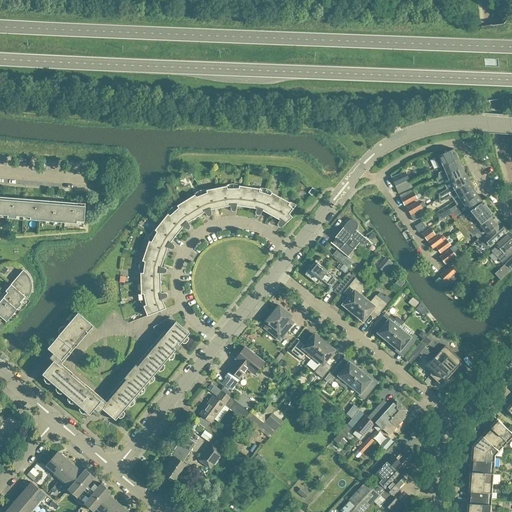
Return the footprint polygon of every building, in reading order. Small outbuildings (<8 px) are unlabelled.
[(458,159),(453,148),(433,158),(438,167),(443,165),(443,166),(446,164),(458,159)] [(446,174),(462,167),(458,159),(446,164),(443,166),(444,170),(438,173),(438,177),(446,174)] [(447,178),(450,182),(465,174),(462,167),(446,174),(438,177),(436,179),(438,182),(447,178)] [(409,180),(406,173),(392,179),(395,186),(409,180)] [(465,174),(450,182),(445,185),(447,189),(439,194),(439,199),(454,190),(469,181),(465,174)] [(412,187),(409,180),(395,186),(399,193),(412,187)] [(459,198),(473,188),(469,181),(454,190),(439,199),(439,203),(445,199),(445,200),(456,194),(459,198)] [(246,207),(249,187),(239,185),(238,188),(235,188),(227,188),(227,186),(217,188),(221,207),(233,205),(245,207),(246,207)] [(271,215),(280,198),(271,192),(270,195),(259,191),(260,189),(249,187),(246,207),(259,209),(265,212),(271,215)] [(221,207),(217,188),(206,190),(206,193),(196,197),(195,194),(186,200),(196,217),(207,210),(213,209),(221,207)] [(464,205),(477,195),(473,188),(459,198),(455,201),(457,205),(452,208),(439,216),(438,222),(455,210),(464,205)] [(404,205),(417,198),(413,192),(401,199),(404,205)] [(468,212),(482,201),(477,195),(464,205),(455,210),(438,222),(452,212),(455,216),(462,212),(464,214),(468,211),(468,212)] [(84,221),(85,203),(77,203),(76,205),(63,204),(63,201),(46,199),(46,203),(32,201),(33,198),(16,197),(16,200),(0,198),(0,214),(7,215),(7,218),(16,218),(16,216),(30,217),(30,219),(76,223),(76,221),(84,221)] [(293,208),(288,205),(290,202),(280,198),(271,215),(282,221),(285,224),(292,217),(289,214),(293,208)] [(177,234),(185,224),(196,217),(186,200),(177,205),(178,208),(175,210),(170,215),(167,213),(161,222),(177,234)] [(406,207),(411,215),(421,209),(426,206),(423,201),(419,204),(417,200),(406,207)] [(458,219),(464,227),(464,226),(474,218),(487,208),(482,201),(468,212),(458,219)] [(479,225),(493,214),(487,208),(474,218),(464,226),(464,227),(469,233),(470,232),(473,230),(479,225)] [(421,209),(411,215),(410,216),(413,221),(424,215),(421,209)] [(470,232),(469,233),(473,237),(478,233),(482,237),(486,234),(487,234),(496,225),(499,222),(498,222),(499,221),(496,218),(493,214),(479,225),(473,230),(470,232)] [(372,243),(356,230),(356,229),(357,228),(357,227),(358,227),(358,226),(358,225),(358,224),(357,223),(357,222),(357,221),(356,221),(356,220),(355,220),(353,219),(352,219),(350,219),(349,220),(348,220),(348,221),(347,221),(330,242),(350,258),(348,256),(359,242),(360,243),(361,243),(362,243),(363,244),(364,244),(365,244),(366,243),(367,243),(368,242),(369,241),(372,244),(372,243)] [(496,241),(507,231),(499,221),(498,222),(499,222),(496,225),(487,234),(486,234),(482,237),(481,238),(480,237),(476,241),(479,245),(481,244),(486,250),(489,247),(496,241)] [(164,257),(168,245),(177,234),(161,222),(154,230),(156,232),(151,242),(143,239),(140,249),(145,251),(164,257)] [(422,228),(418,223),(414,226),(417,231),(422,228)] [(430,227),(422,234),(427,241),(435,235),(430,227)] [(510,249),(511,246),(511,235),(510,236),(507,231),(496,241),(489,247),(494,243),(496,245),(506,256),(511,251),(510,249)] [(438,235),(428,243),(432,249),(443,241),(438,235)] [(440,253),(449,246),(449,244),(446,240),(436,247),(440,253)] [(445,264),(456,256),(450,249),(440,257),(445,264)] [(336,250),(333,255),(348,267),(352,262),(336,250)] [(160,283),(160,270),(164,257),(145,251),(142,261),(144,261),(144,265),(143,273),(140,273),(140,283),(160,283)] [(334,276),(315,261),(305,274),(317,284),(321,279),(327,284),(334,276)] [(444,290),(456,278),(453,275),(455,272),(450,266),(440,275),(435,281),(444,290)] [(0,315),(6,321),(21,303),(20,301),(24,296),(27,299),(28,298),(29,297),(29,296),(30,294),(30,293),(31,292),(31,290),(32,289),(32,288),(32,287),(32,286),(32,285),(32,284),(31,282),(31,280),(30,279),(30,278),(29,276),(28,275),(27,274),(26,272),(23,270),(4,291),(6,292),(0,299),(0,315)] [(340,283),(345,287),(353,277),(349,273),(340,283)] [(400,277),(395,282),(401,287),(405,281),(400,277)] [(364,298),(359,294),(365,286),(355,278),(346,289),(352,293),(342,304),(353,313),(364,298)] [(465,279),(464,287),(473,289),(475,280),(465,279)] [(147,316),(166,309),(161,296),(160,283),(140,283),(141,294),(143,294),(146,305),(143,306),(147,316)] [(378,315),(387,304),(391,299),(386,295),(385,297),(379,292),(377,295),(376,295),(369,302),(364,298),(353,313),(363,321),(372,309),(378,315)] [(291,326),(294,322),(289,319),(292,316),(279,305),(265,321),(268,323),(267,324),(264,328),(280,340),(286,332),(291,335),(296,329),(291,326)] [(87,333),(93,326),(77,312),(47,348),(51,351),(46,357),(52,362),(53,360),(57,364),(61,360),(85,331),(87,333)] [(387,343),(399,328),(404,323),(397,317),(394,320),(385,313),(375,326),(380,330),(377,333),(384,338),(383,339),(387,343)] [(115,420),(165,361),(175,349),(174,348),(177,344),(178,345),(179,344),(184,339),(183,339),(184,338),(184,339),(189,333),(188,333),(189,332),(183,327),(182,328),(182,327),(176,321),(176,322),(175,322),(174,323),(170,317),(153,327),(157,335),(161,338),(137,366),(135,364),(124,378),(126,379),(105,404),(101,408),(103,410),(115,420)] [(407,352),(417,339),(412,335),(410,337),(399,328),(387,343),(392,347),(393,345),(399,351),(402,348),(407,352)] [(313,356),(324,342),(314,334),(305,345),(299,340),(290,351),(301,360),(308,352),(313,356)] [(426,345),(421,341),(412,352),(417,356),(426,345)] [(325,361),(334,350),(324,342),(313,356),(321,363),(314,372),(322,378),(331,366),(325,361)] [(463,362),(445,345),(434,357),(452,373),(463,362)] [(264,362),(245,346),(235,359),(236,360),(228,370),(229,370),(224,377),(223,376),(218,381),(225,386),(222,390),(227,395),(240,379),(239,378),(246,369),(254,375),(264,362)] [(278,363),(284,355),(281,353),(275,360),(278,363)] [(452,373),(434,357),(428,364),(434,370),(430,375),(441,385),(452,373)] [(101,401),(89,390),(84,386),(85,384),(72,373),(70,375),(57,364),(53,360),(52,362),(42,374),(89,415),(92,411),(98,416),(103,410),(101,408),(105,404),(101,401)] [(349,384),(361,370),(357,366),(356,367),(354,366),(355,363),(351,360),(347,365),(341,361),(331,374),(337,378),(338,376),(349,384)] [(365,373),(361,370),(349,384),(360,393),(358,395),(363,400),(374,387),(368,383),(373,377),(368,374),(366,376),(365,375),(365,373)] [(250,412),(236,401),(227,395),(222,390),(216,398),(213,395),(199,414),(211,423),(224,405),(245,420),(250,412)] [(242,393),(236,401),(250,412),(256,404),(242,393)] [(365,406),(368,412),(379,405),(376,400),(365,406)] [(388,419),(401,405),(395,400),(375,422),(383,429),(390,421),(388,419)] [(270,404),(263,413),(268,417),(271,412),(275,408),(270,404)] [(389,435),(408,414),(406,412),(407,410),(401,405),(388,419),(390,421),(383,429),(389,435)] [(257,408),(252,414),(263,423),(265,420),(268,417),(263,413),(257,408)] [(355,428),(364,436),(374,424),(365,415),(365,416),(358,410),(346,424),(351,428),(352,428),(353,429),(355,428)] [(268,427),(263,423),(252,414),(247,420),(269,438),(274,432),(268,427)] [(511,437),(511,432),(497,419),(485,432),(502,448),(511,437)] [(195,435),(201,428),(194,421),(188,428),(195,435)] [(346,424),(333,440),(338,443),(351,428),(346,424)] [(502,448),(485,432),(472,445),(496,456),(502,448)] [(248,433),(244,439),(248,442),(252,437),(248,433)] [(374,435),(373,433),(354,455),(357,458),(373,441),(371,439),(374,435)] [(176,480),(186,465),(180,460),(193,441),(184,435),(163,465),(166,467),(163,472),(176,480)] [(386,436),(378,445),(384,450),(392,441),(386,436)] [(0,457),(9,447),(0,439),(0,457)] [(211,468),(224,450),(211,440),(198,458),(211,468)] [(495,464),(495,456),(496,456),(472,445),(471,462),(495,464)] [(346,461),(350,457),(338,446),(334,450),(346,461)] [(55,473),(67,459),(57,451),(45,465),(55,473)] [(379,495),(385,489),(399,474),(393,469),(400,462),(393,455),(387,462),(377,471),(383,477),(372,489),(365,482),(350,498),(359,507),(354,511),(362,511),(373,500),(378,495),(379,495)] [(64,481),(76,467),(67,459),(55,473),(64,481)] [(494,474),(495,464),(471,462),(470,479),(500,481),(500,475),(494,474)] [(71,492),(88,472),(85,469),(82,472),(76,467),(64,481),(70,486),(67,489),(71,492)] [(78,503),(94,484),(90,481),(94,477),(88,472),(71,492),(76,496),(73,499),(78,503)] [(383,503),(386,506),(385,507),(388,510),(389,509),(392,511),(397,511),(403,506),(393,497),(398,491),(397,489),(405,480),(399,474),(385,489),(379,495),(378,495),(373,500),(380,507),(383,503)] [(492,497),(493,483),(499,484),(500,481),(470,479),(468,495),(492,497)] [(45,494),(31,482),(24,490),(38,502),(45,494)] [(89,508),(107,488),(101,483),(98,487),(94,484),(78,503),(82,507),(84,504),(89,508)] [(100,511),(102,511),(113,499),(108,494),(110,491),(107,488),(89,508),(93,511),(95,508),(100,511)] [(38,502),(24,490),(17,498),(31,510),(38,502)] [(471,511),(491,511),(492,497),(468,495),(467,511),(471,511)] [(29,511),(31,510),(17,498),(10,506),(16,511),(29,511)] [(118,511),(123,507),(113,499),(102,511),(118,511)]
